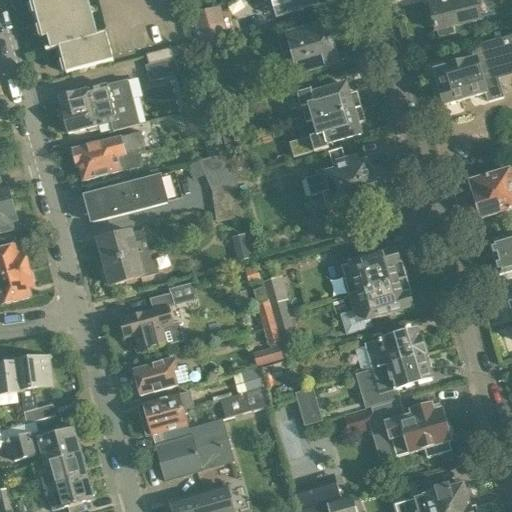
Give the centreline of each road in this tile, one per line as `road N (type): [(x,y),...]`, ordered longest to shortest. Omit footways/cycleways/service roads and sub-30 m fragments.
road 1 (residential): [(373,0),(511,468)]
road 2 (residential): [(0,17),(83,317)]
road 3 (residential): [(83,317),(135,511)]
